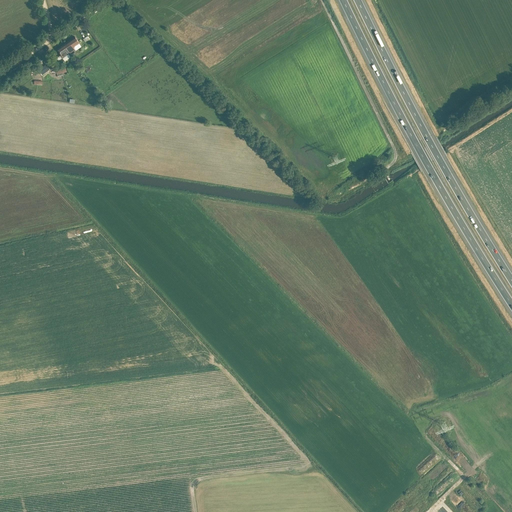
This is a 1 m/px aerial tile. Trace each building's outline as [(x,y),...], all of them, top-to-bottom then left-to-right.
[(75,36),(64,44),(69,53),(75,49),(73,47),(79,42),(75,36)] [(60,55),(57,58),(58,60),(69,53),(64,44),(56,49),(60,55)] [(53,63),(46,52),(40,56),(43,60),(46,59),(50,65),(53,63)] [(40,69),(43,74),(50,69),(46,64),(40,69)] [(55,67),(57,74),(67,71),(65,64),(55,67)]
